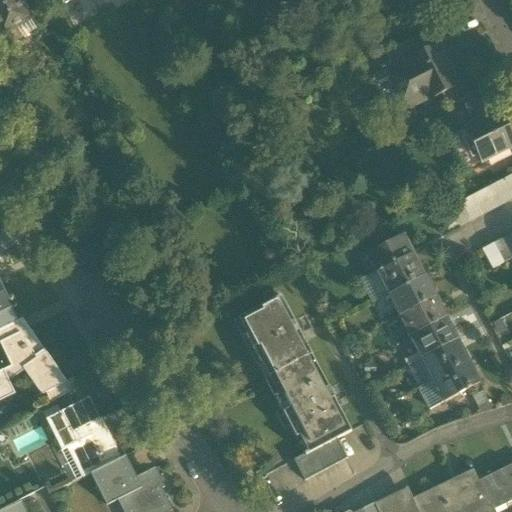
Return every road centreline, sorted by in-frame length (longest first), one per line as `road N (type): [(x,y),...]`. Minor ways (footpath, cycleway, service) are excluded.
road 1 (residential): [(0,144),(228,504)]
road 2 (residential): [(511,412),(395,460)]
